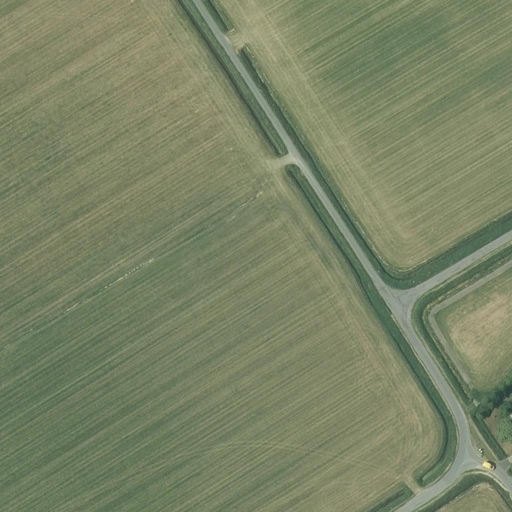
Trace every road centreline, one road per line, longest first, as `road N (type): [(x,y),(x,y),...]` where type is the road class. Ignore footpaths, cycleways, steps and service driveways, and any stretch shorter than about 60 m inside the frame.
road 1 (unclassified): [(393,305),(195,0)]
road 2 (unclassified): [(463,457),(455,406),(393,305)]
road 3 (unclassified): [(393,305),(511,234)]
